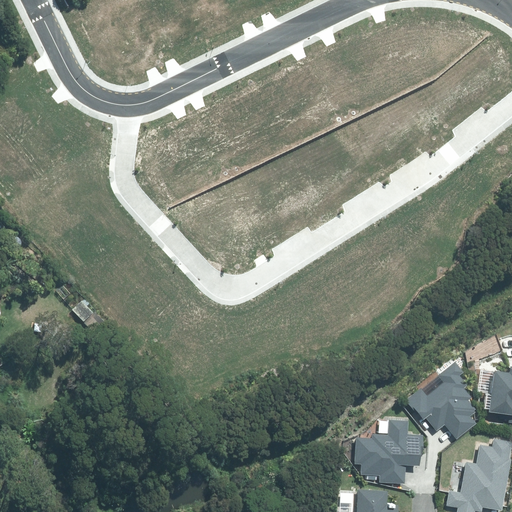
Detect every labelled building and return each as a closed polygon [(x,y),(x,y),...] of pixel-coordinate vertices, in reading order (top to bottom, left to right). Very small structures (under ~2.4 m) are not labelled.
[(98,325),(88,314),(91,311),(80,300),(69,310),(80,322),(90,333),(98,325)] [(445,424),(456,439),(476,424),(470,417),(476,412),(468,401),(471,399),(464,390),(468,387),(460,376),(464,373),(455,362),(438,374),(444,382),(428,395),(422,387),(406,399),(422,420),(426,417),(437,431),(445,424)] [(508,422),(511,422),(511,366),(510,367),(509,372),(495,370),(489,412),(509,414),(508,422)] [(379,482),(404,483),(405,466),(420,466),(421,456),(423,456),(424,434),(408,434),(408,421),(389,420),(388,435),(372,435),(372,438),(357,437),(356,464),(361,464),(361,474),(379,475),(379,482)] [(502,511),(511,459),(509,459),(511,444),(511,441),(494,438),(492,447),(479,445),(476,464),(466,462),(461,492),(449,490),(446,506),(458,508),(457,511),(474,511),(475,511),(482,511),(482,508),(502,511)] [(398,511),(399,506),(388,505),(388,492),(358,491),(357,511),(398,511)]
